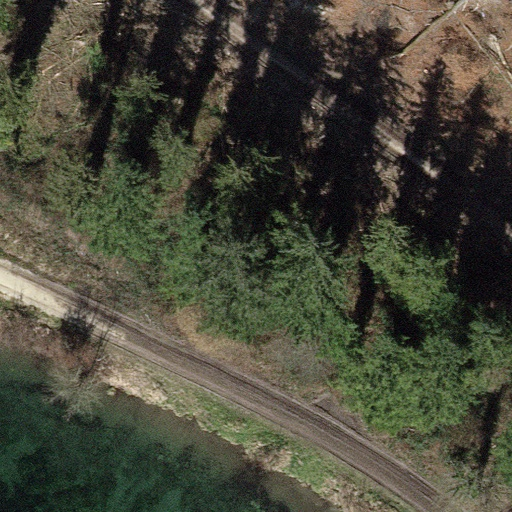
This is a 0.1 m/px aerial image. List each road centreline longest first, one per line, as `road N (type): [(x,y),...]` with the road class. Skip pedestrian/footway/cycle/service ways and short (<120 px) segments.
road 1 (track): [(437,511),(264,403),(0,273)]
road 2 (track): [(183,0),(511,236)]
